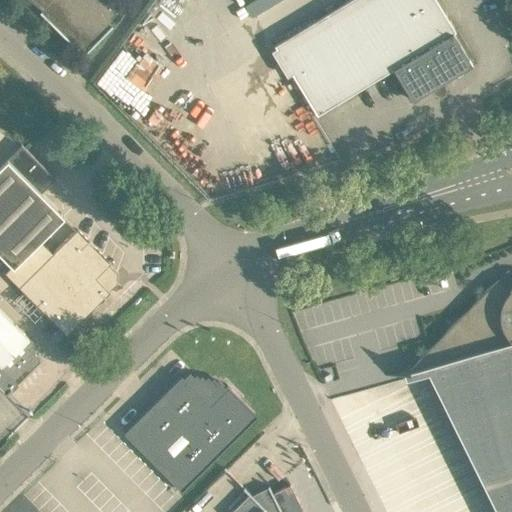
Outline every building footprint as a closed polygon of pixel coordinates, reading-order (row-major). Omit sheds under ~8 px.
[(122,3),(117,0),(29,0),(43,9),(40,12),(83,55),(112,26),(108,22),(122,3)] [(456,31),(436,0),(349,0),(275,45),(317,115),(393,69),(413,101),(473,65),(453,32),(456,31)] [(64,216),(41,193),(55,179),(21,145),(0,165),(0,263),(5,258),(13,267),(64,216)] [(77,230),(19,287),(66,335),(110,293),(107,290),(115,283),(115,274),(107,266),(110,263),(77,230)] [(420,359),(495,511),(511,511),(511,287),(511,288),(509,290),(498,279),(420,359)] [(0,389),(6,395),(41,361),(25,344),(29,340),(0,310),(0,389)] [(124,433),(182,491),(258,416),(227,385),(225,387),(221,384),(219,386),(216,382),(213,385),(210,381),(208,384),(204,380),(202,382),(199,379),(197,381),(193,378),(191,380),(187,377),(185,379),(182,376),(124,433)] [(304,511),(290,485),(272,494),(270,491),(258,503),(251,495),(231,511),(304,511)]
